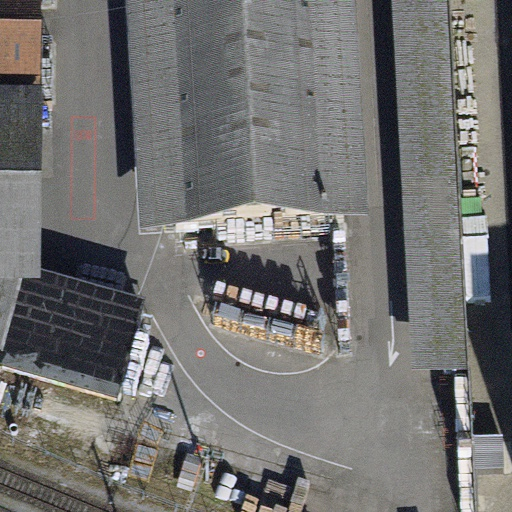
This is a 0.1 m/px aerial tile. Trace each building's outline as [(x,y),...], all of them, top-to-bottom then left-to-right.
[(37,0),(0,0),(0,108),(34,109),(37,109),(37,0)] [(343,0),(128,0),(142,240),(357,228),(343,0)] [(393,0),(413,384),(469,381),(448,0),(393,0)] [(34,109),(0,108),(0,290),(23,290),(27,279),(32,280),(34,109)] [(23,290),(2,369),(121,401),(146,311),(32,280),(27,279),(23,290)] [(2,369),(23,290),(0,290),(0,372),(1,372),(2,369)]
